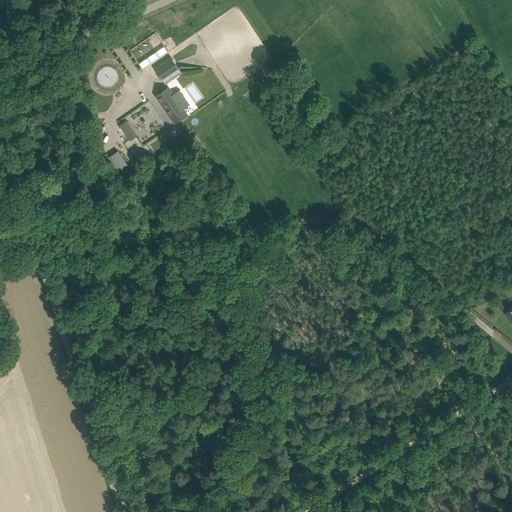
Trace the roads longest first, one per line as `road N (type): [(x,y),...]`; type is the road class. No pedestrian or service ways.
road 1 (unclassified): [(511,351),(351,225),(278,225),(40,259)]
road 2 (unclassified): [(120,511),(40,259)]
road 3 (track): [(297,511),(511,381)]
road 4 (unclassified): [(40,259),(18,180),(10,64)]
road 5 (unclassified): [(10,64),(161,0)]
